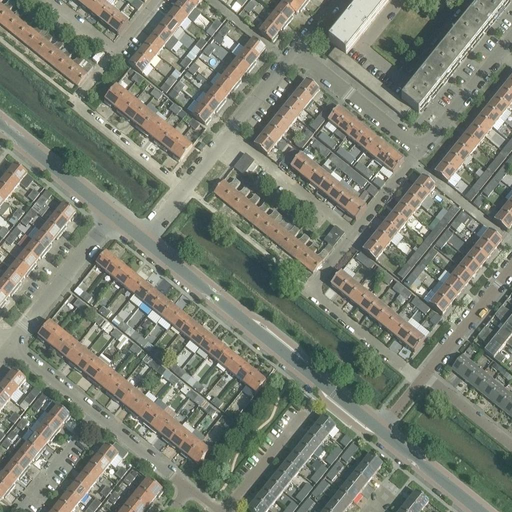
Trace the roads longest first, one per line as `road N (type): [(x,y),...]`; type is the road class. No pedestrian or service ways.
road 1 (unclassified): [(380,428),(144,238)]
road 2 (residential): [(421,376),(309,290),(354,234)]
road 3 (residential): [(9,343),(113,214)]
road 4 (residential): [(421,151),(295,51)]
road 5 (residential): [(354,234),(229,133)]
road 6 (residential): [(421,151),(511,37)]
road 7 (residential): [(511,262),(421,376)]
road 8 (unclassified): [(113,214),(0,123)]
road 9 (unclassified): [(185,189),(74,100)]
road 10 (unclassified): [(484,511),(380,428)]
road 11 (residential): [(223,511),(304,412)]
road 12 (residential): [(14,511),(96,414)]
